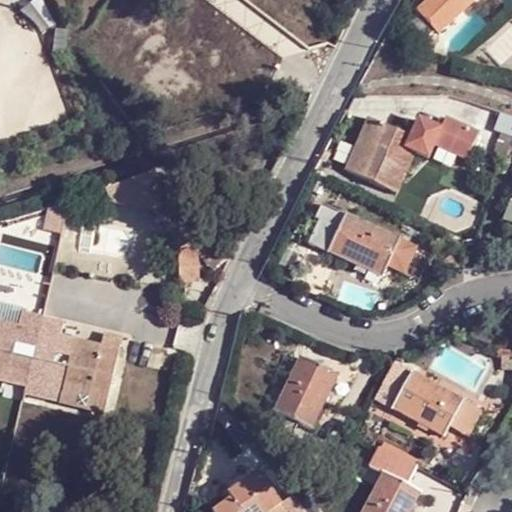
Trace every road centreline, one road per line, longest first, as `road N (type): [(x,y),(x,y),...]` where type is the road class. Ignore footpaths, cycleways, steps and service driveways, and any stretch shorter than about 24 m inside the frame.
road 1 (residential): [(175,511),(244,281),(387,0)]
road 2 (unknown): [(217,362),(61,310)]
